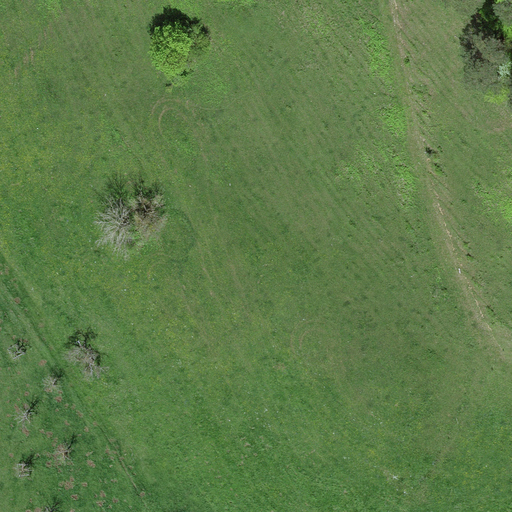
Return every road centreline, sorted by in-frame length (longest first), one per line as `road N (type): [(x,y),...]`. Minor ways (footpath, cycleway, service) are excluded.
road 1 (track): [(511,371),(425,220),(386,0)]
road 2 (track): [(0,265),(121,452)]
